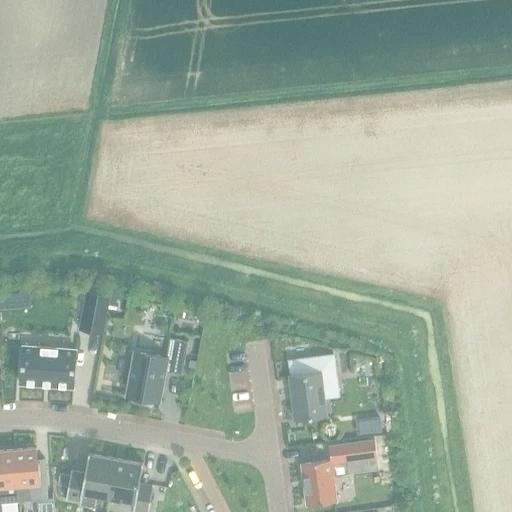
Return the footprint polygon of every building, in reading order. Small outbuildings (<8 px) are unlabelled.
[(87,290),(79,329),(103,334),(110,294),(87,290)] [(166,357),(159,356),(135,351),(127,395),(134,397),(137,401),(142,403),(147,403),(152,400),(159,401),(165,370),(182,374),(188,341),(170,337),(166,357)] [(20,384),(73,387),(76,349),(23,345),(20,384)] [(289,375),(295,420),(327,416),(321,371),(289,375)] [(35,444),(13,446),(16,482),(27,481),(32,497),(35,497),(36,511),(52,511),(51,489),(39,490),(35,444)] [(5,483),(16,482),(13,446),(0,446),(0,499),(3,500),(5,483)] [(83,493),(109,497),(116,458),(90,453),(89,452),(85,473),(73,470),(72,469),(66,499),(67,499),(67,498),(80,500),(80,501),(81,501),(83,493)] [(333,475),(348,473),(346,457),(301,463),(307,505),(337,501),(333,475)] [(142,463),(116,458),(109,497),(134,502),(133,511),(134,511),(134,510),(144,511),(148,511),(154,484),(152,484),(152,485),(140,482),(143,462),(142,462),(142,463)]
